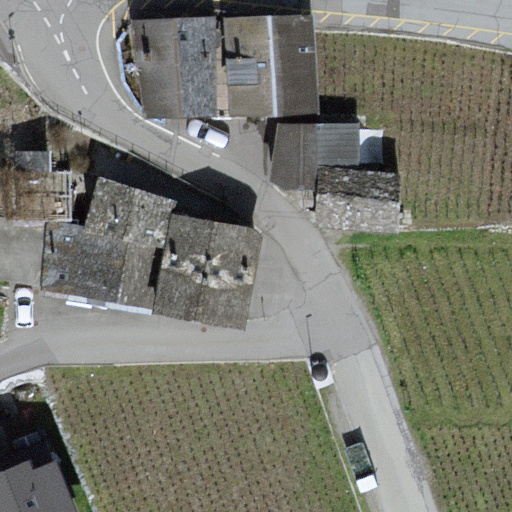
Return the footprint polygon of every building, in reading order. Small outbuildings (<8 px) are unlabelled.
[(313,12),(225,16),(229,113),(275,111),(317,110),(313,12)] [(212,14),(134,20),(141,115),(219,109),(212,14)] [(321,168),(359,171),(359,123),(280,121),(271,174),(288,185),(319,187),(321,168)] [(359,171),(321,168),(319,187),(316,221),(393,227),(397,175),(359,171)] [(175,207),(94,179),(79,231),(47,233),(44,298),(140,316),(171,219),(175,207)] [(258,235),(171,219),(140,316),(242,329),(258,235)] [(0,468),(0,511),(78,511),(56,457),(33,466),(29,457),(0,468)]
